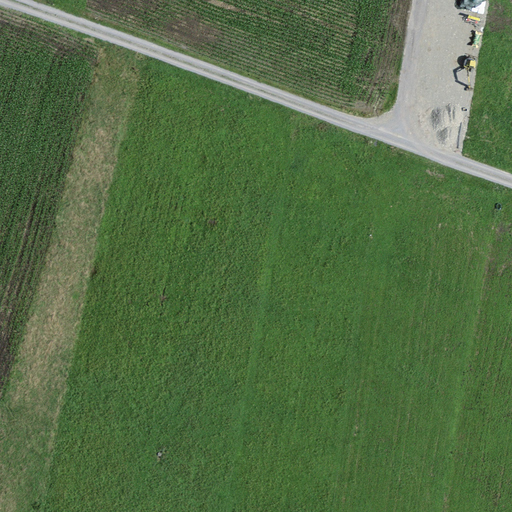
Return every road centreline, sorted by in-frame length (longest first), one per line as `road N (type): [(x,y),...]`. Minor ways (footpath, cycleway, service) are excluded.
road 1 (track): [(511,177),(20,0)]
road 2 (track): [(396,136),(418,0)]
